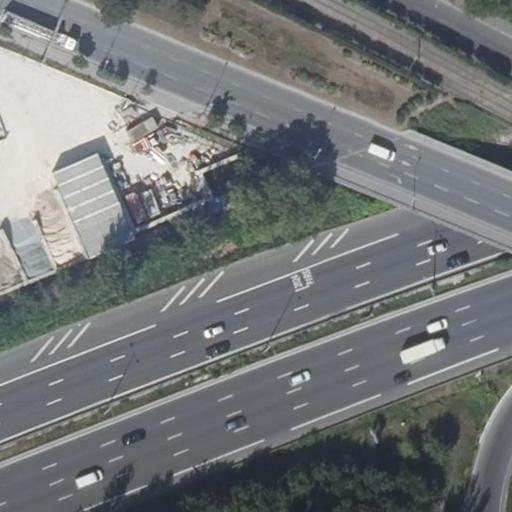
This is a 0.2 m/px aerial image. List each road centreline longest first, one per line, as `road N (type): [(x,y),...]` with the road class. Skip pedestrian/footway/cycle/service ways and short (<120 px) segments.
road 1 (motorway): [(0,505),(511,309)]
road 2 (motorway): [(511,222),(0,415)]
road 3 (primary): [(5,0),(511,205)]
